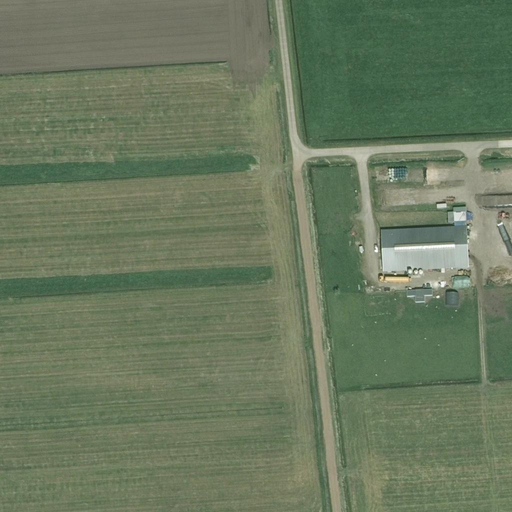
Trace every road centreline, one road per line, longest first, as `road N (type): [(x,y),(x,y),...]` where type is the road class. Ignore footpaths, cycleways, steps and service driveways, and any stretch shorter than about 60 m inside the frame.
road 1 (track): [(296,154),(336,511)]
road 2 (unclassified): [(511,143),(296,154)]
road 3 (unclassified): [(278,0),(296,154)]
